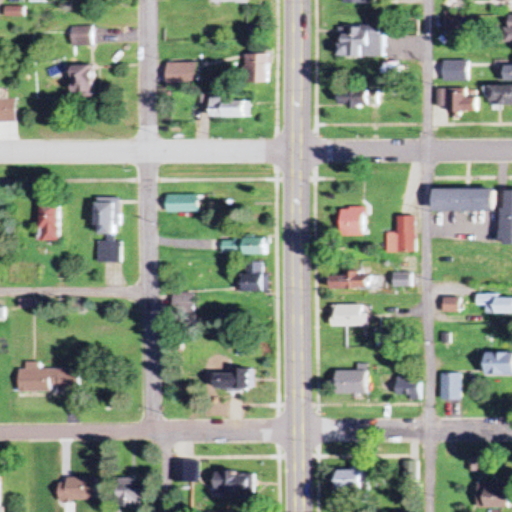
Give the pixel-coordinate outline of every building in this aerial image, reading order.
[(458,30),(458,12),(446,12),(446,30),(458,30)] [(384,27),(340,27),(340,56),(384,56),(384,27)] [(95,29),(74,29),(74,45),(95,45),(95,29)] [(246,83),(270,83),(270,54),(246,54),(246,83)] [(469,61),(444,61),(444,81),(469,81),(469,61)] [(170,86),(200,86),(200,63),(170,63),(170,86)] [(511,65),(499,66),(499,81),(511,80),(511,65)] [(76,97),(96,97),(96,66),(76,66),(76,97)] [(511,86),(491,86),(491,105),(511,105),(511,86)] [(371,93),(349,87),(345,102),(367,109),(371,93)] [(448,107),(448,112),(478,113),(478,96),(468,96),(468,90),(438,90),(437,107),(448,107)] [(0,120),(18,121),(17,98),(0,98),(0,120)] [(252,118),(252,98),(213,98),(213,118),(252,118)] [(498,212),(498,190),(438,190),(438,212),(498,212)] [(170,213),(200,213),(200,196),(170,196),(170,213)] [(123,198),(100,198),(99,238),(100,238),(100,262),(123,262),(123,241),(123,198)] [(43,203),(43,241),(63,241),(63,203),(43,203)] [(369,208),(345,208),(345,237),(369,237),(369,208)] [(420,253),(420,216),(402,216),(402,233),(391,233),(391,253),(420,253)] [(268,256),(268,240),(225,240),(225,256),(268,256)] [(269,264),(247,264),(247,293),(269,293),(269,264)] [(373,290),(373,276),(364,276),(364,272),(337,272),(337,290),(373,290)] [(397,287),(414,287),(414,274),(397,274),(397,287)] [(489,313),(511,313),(511,296),(480,296),(480,305),(489,305),(489,313)] [(447,313),(463,313),(463,298),(447,298),(447,313)] [(335,306),(335,327),(365,327),(365,306),(335,306)] [(511,353),(489,354),(489,376),(511,375),(511,353)] [(21,392),(81,393),(81,370),(42,370),(42,365),(21,365),(21,392)] [(252,390),(252,370),(217,370),(217,390),(252,390)] [(369,372),(338,372),(338,395),(369,395),(369,372)] [(463,401),(463,374),(443,374),(443,401),(463,401)] [(422,401),(422,381),(400,381),(400,401),(422,401)] [(176,483),(195,483),(195,462),(176,462),(176,483)] [(368,470),(340,470),(340,491),(368,491),(368,470)] [(252,474),(217,474),(217,494),(252,494),(252,474)] [(98,479),(62,479),(62,502),(98,502),(98,479)] [(120,508),(148,508),(148,480),(120,480),(120,508)] [(511,484),(482,485),(482,509),(511,508),(511,484)]
